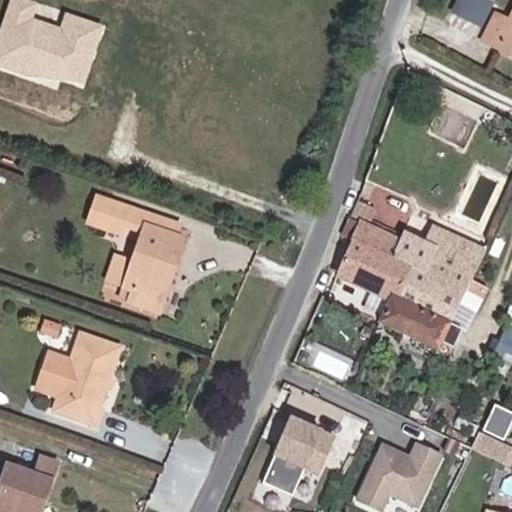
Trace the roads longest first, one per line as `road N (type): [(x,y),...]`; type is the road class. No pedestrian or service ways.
road 1 (unclassified): [(401,0),(321,269),(224,511)]
road 2 (unknown): [(394,23),(511,81)]
